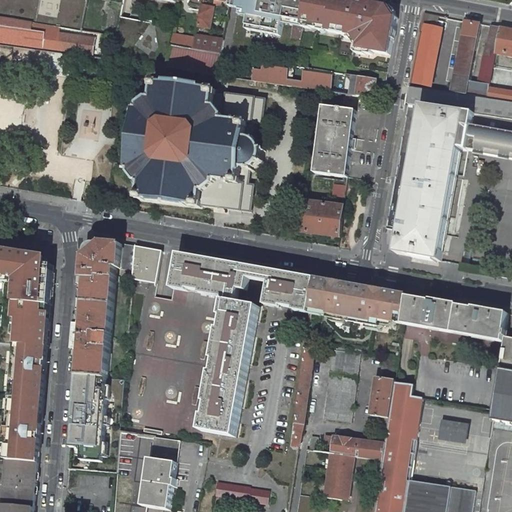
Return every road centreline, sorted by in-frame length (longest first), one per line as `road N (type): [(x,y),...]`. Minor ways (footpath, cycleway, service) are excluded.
road 1 (residential): [(65,218),(363,269)]
road 2 (residential): [(65,218),(50,511)]
road 3 (residential): [(363,269),(414,0)]
road 4 (residential): [(363,269),(511,296)]
